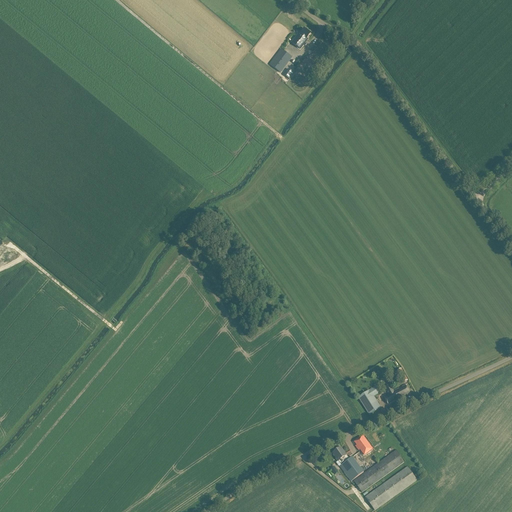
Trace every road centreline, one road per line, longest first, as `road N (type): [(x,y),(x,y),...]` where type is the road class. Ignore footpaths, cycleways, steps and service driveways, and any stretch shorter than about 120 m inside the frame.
road 1 (unclassified): [(206,511),(297,458),(511,357)]
road 2 (unclassified): [(477,202),(367,52),(291,0)]
road 3 (track): [(285,141),(116,0)]
